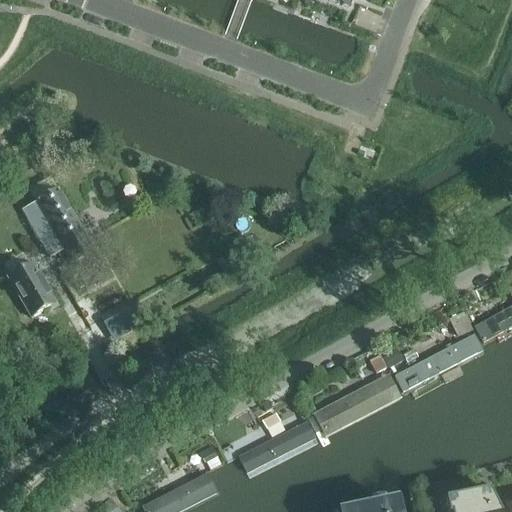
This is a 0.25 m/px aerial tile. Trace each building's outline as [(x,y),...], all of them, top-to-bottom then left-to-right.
[(58,190),(22,212),(48,256),(62,248),(72,266),(95,253),(58,190)] [(35,264),(10,278),(34,319),(59,305),(35,264)] [(131,300),(99,317),(113,343),(145,327),(131,300)] [(511,309),(473,331),(482,347),(511,331),(511,309)] [(474,339),(393,380),(402,397),(483,355),(474,339)] [(394,352),(383,359),(389,371),(401,364),(394,352)] [(380,358),(369,363),(376,375),(386,370),(380,358)] [(388,379),(311,418),(323,442),(401,403),(388,379)] [(276,415),(262,423),(267,431),(281,424),(276,415)] [(306,425),(238,460),(249,481),(317,446),(306,425)] [(212,448),(200,454),(210,472),(222,466),(212,448)] [(208,478),(141,511),(191,511),(218,498),(208,478)] [(498,511),(489,494),(446,503),(447,511),(498,511)] [(119,511),(111,499),(101,506),(104,511),(119,511)]
